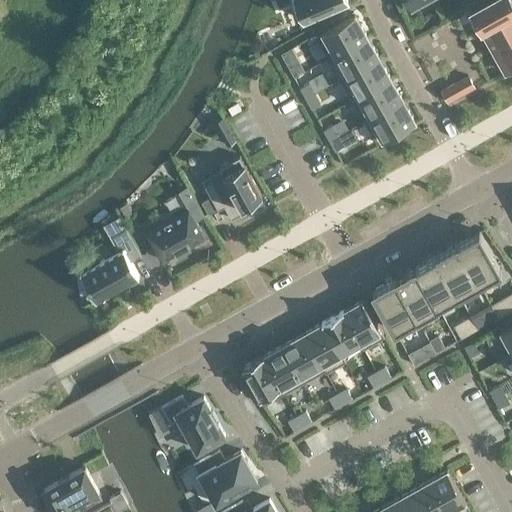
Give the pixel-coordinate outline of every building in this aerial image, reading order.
[(295,0),(304,20),(348,1),(347,0),(295,0)] [(511,10),(511,0),(483,0),(470,8),(481,28),(511,10)] [(511,39),(511,10),(481,28),(493,50),(511,39)] [(323,32),(317,36),(329,57),(327,58),(327,59),(367,36),(355,14),(323,32)] [(367,36),(327,59),(339,80),(379,57),(367,36)] [(511,69),(511,39),(493,50),(506,72),(511,69)] [(379,57),(339,80),(341,79),(352,99),(390,78),(379,57)] [(297,62),(288,66),(294,77),(303,72),(297,62)] [(468,76),(459,81),(465,91),(474,86),(468,76)] [(390,78),(352,99),(364,120),(402,99),(390,78)] [(459,81),(451,85),(457,96),(465,91),(459,81)] [(309,82),(300,87),(306,98),(315,93),(309,82)] [(451,85),(442,90),(448,101),(457,96),(451,85)] [(312,108),(321,103),(315,93),(306,98),(312,108)] [(402,99),(364,120),(376,142),(383,139),(414,121),(402,99)] [(332,124),(324,129),(330,140),(338,135),(332,124)] [(230,131),(221,136),(226,145),(235,140),(230,131)] [(335,150),(344,145),(338,135),(330,140),(335,150)] [(223,175),(205,185),(211,197),(217,208),(218,209),(224,206),(231,218),(246,210),(244,206),(262,196),(239,155),(219,167),(223,175)] [(208,213),(217,208),(211,197),(202,202),(208,213)] [(179,250),(187,246),(188,247),(190,246),(190,245),(204,236),(188,209),(146,232),(162,260),(176,252),(177,253),(180,252),(179,250)] [(501,270),(479,231),(458,243),(479,282),(501,270)] [(437,255),(459,294),(479,282),(458,243),(437,255)] [(81,270),(80,271),(96,299),(97,299),(96,298),(137,275),(138,276),(139,275),(123,246),(122,247),(123,248),(82,271),(81,270)] [(459,294),(437,255),(416,267),(438,306),(459,294)] [(416,267),(415,267),(415,268),(405,274),(404,273),(403,274),(399,276),(398,277),(396,278),(395,279),(417,318),(438,307),(438,306),(416,267)] [(417,318),(395,279),(373,291),(395,330),(417,318)] [(343,310),(342,310),(360,342),(359,342),(362,348),(384,336),(363,299),(343,310)] [(343,309),(321,321),(322,322),(322,321),(340,353),(341,352),(359,342),(360,342),(342,310),(343,310),(343,309)] [(478,328),(471,317),(462,322),(468,334),(478,328)] [(322,322),(304,332),(325,370),(324,370),(325,372),(346,361),(341,352),(340,353),(322,321),(322,322)] [(511,324),(497,334),(508,354),(511,352),(511,324)] [(304,332),(283,344),(304,381),(324,370),(325,370),(304,332)] [(431,342),(437,353),(445,348),(439,337),(431,342)] [(478,351),(472,341),(464,346),(470,356),(478,351)] [(423,359),(434,353),(429,342),(418,349),(423,359)] [(264,354),(263,355),(284,392),(304,381),(283,344),(264,354)] [(263,354),(242,366),(263,404),(284,392),(263,355),(264,354),(263,354)] [(376,370),(382,381),(391,376),(385,365),(376,370)] [(382,381),(376,370),(367,375),(373,386),(382,381)] [(504,393),(499,385),(489,390),(494,399),(504,393)] [(343,403),(352,398),(346,387),(337,392),(343,403)] [(337,392),(329,397),(334,407),(343,403),(337,392)] [(188,404),(182,393),(161,405),(171,422),(179,417),(197,449),(225,433),(218,421),(218,420),(211,407),(211,408),(204,395),(188,404)] [(494,399),(499,408),(509,402),(504,393),(494,399)] [(296,415),(302,425),(311,421),(305,410),(296,415)] [(296,415),(288,420),(294,430),(302,425),(296,415)] [(211,453),(193,463),(198,471),(216,503),(258,479),(241,449),(216,463),(215,462),(211,453)] [(43,490),(44,490),(55,511),(66,511),(99,494),(101,493),(100,491),(99,492),(86,467),(85,465),(83,466),(69,474),(58,480),(59,480),(44,488),(44,487),(42,489),(43,490)] [(447,469),(427,480),(445,511),(444,511),(464,511),(469,509),(447,469)] [(444,511),(445,511),(427,480),(409,491),(420,511),(444,511)] [(395,511),(420,511),(409,491),(390,501),(395,511)] [(277,511),(270,498),(248,510),(242,499),(219,511),(277,511)] [(90,511),(115,511),(117,511),(111,500),(90,511)] [(395,511),(390,501),(370,511),(395,511)]
